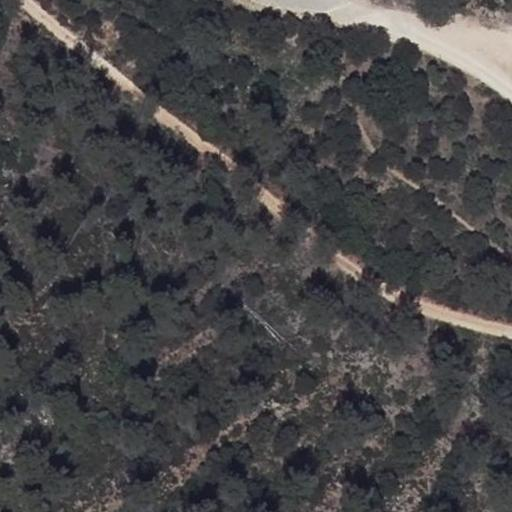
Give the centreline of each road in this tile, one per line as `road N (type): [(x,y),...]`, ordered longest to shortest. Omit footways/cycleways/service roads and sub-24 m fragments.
road 1 (track): [(511,336),(445,320),(315,251),(28,0)]
road 2 (track): [(511,91),(323,0)]
